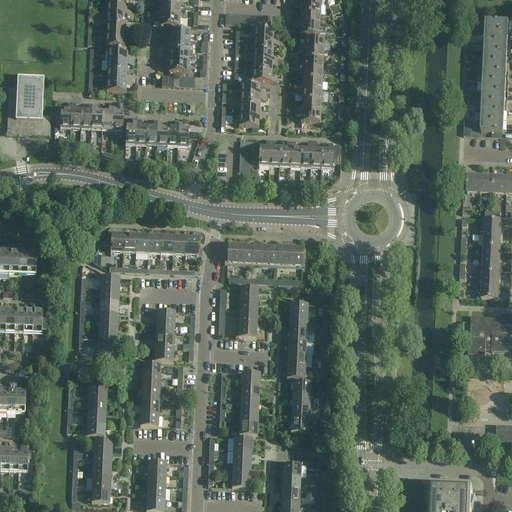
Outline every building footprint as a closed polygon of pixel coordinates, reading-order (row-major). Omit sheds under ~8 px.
[(180,9),(180,0),(154,0),(154,2),(161,2),(160,8),(180,9)] [(319,18),(320,7),(294,6),(294,11),(300,11),(300,17),(319,18)] [(107,7),(106,18),(132,19),(133,14),(126,14),(126,8),(107,7)] [(179,19),(180,9),(160,8),(160,14),(154,14),(154,18),(179,19)] [(319,28),(319,18),(300,17),(300,23),(293,22),(293,27),(319,28)] [(106,18),(106,28),(125,29),(125,23),(132,23),(132,19),(106,18)] [(159,29),(179,30),(179,19),(154,18),(153,23),(160,23),(159,29)] [(508,25),(485,24),(485,34),(508,35),(508,25)] [(299,38),(318,38),(319,28),(293,27),(293,31),(299,32),(299,38)] [(106,28),(105,39),(131,40),(132,35),(125,35),(125,29),(106,28)] [(253,43),(279,44),(280,40),(273,39),(273,33),(254,32),(253,43)] [(190,34),(170,33),(170,40),(163,39),(163,43),(189,45),(190,34)] [(485,34),(484,44),(507,45),(508,35),(485,34)] [(105,49),(124,50),(124,44),(131,44),(131,40),(105,39),(105,49)] [(323,53),(323,42),(304,41),(303,47),(297,47),(297,52),(323,53)] [(189,55),(189,45),(163,43),(163,48),(169,48),(169,54),(189,55)] [(253,43),(253,53),(273,54),(273,48),(279,48),(279,44),(253,43)] [(484,44),(484,54),(507,55),(507,45),(484,44)] [(107,52),(107,63),(133,64),(134,60),(127,59),(127,53),(107,52)] [(323,63),(323,53),(297,52),(297,56),(303,56),(303,62),(323,63)] [(253,53),(253,63),(279,64),(279,60),(272,60),(273,54),(253,53)] [(188,65),(189,55),(169,54),(169,60),(162,60),(162,64),(188,65)] [(484,54),(484,64),(506,65),(507,55),(484,54)] [(322,73),(323,63),(303,62),(303,68),(296,68),(296,72),(322,73)] [(107,63),(106,73),(126,74),(127,68),(133,69),(133,64),(107,63)] [(253,63),(252,74),(272,75),(272,69),(278,69),(279,64),(253,63)] [(188,65),(162,64),(162,69),(169,69),(168,75),(188,76),(188,65)] [(484,64),(483,74),(506,75),(506,65),(484,64)] [(322,84),(322,73),(296,72),(296,77),(302,77),(302,83),(322,84)] [(106,73),(106,84),(132,85),(133,80),(126,80),(126,74),(106,73)] [(252,85),(278,86),(278,81),(271,81),(272,75),(252,74),(252,85)] [(483,74),(483,84),(506,85),(506,75),(483,74)] [(17,80),(17,87),(17,91),(9,90),(7,137),(49,139),(50,119),(42,119),(44,81),(17,80)] [(321,94),(322,84),(302,83),(302,89),(295,88),(295,93),(321,94)] [(132,85),(106,84),(105,94),(125,95),(126,89),(132,89),(132,85)] [(483,84),(482,94),(505,95),(506,85),(483,84)] [(260,88),(241,87),(240,98),(266,99),(266,95),(260,94),(260,88)] [(321,104),(321,94),(295,93),(295,97),(301,98),(301,104),(321,104)] [(482,94),(482,104),(505,105),(505,95),(482,94)] [(240,98),(240,108),(259,109),(259,103),(266,104),(266,99),(240,98)] [(320,115),(321,104),(301,104),(301,110),(294,109),(294,114),(320,115)] [(482,104),(482,114),(504,115),(505,105),(482,104)] [(60,131),(70,132),(71,106),(67,106),(67,112),(60,112),(60,113),(60,121),(60,131)] [(70,132),(80,132),(81,113),(75,112),(76,106),(71,106),(70,132)] [(80,132),(91,133),(92,107),(88,106),(87,113),(81,113),(80,132)] [(91,133),(101,133),(102,114),(96,113),(97,107),(92,107),(91,133)] [(101,133),(112,134),(113,108),(108,107),(108,114),(102,114),(101,133)] [(112,134),(122,134),(123,114),(117,114),(117,108),(113,108),(112,134)] [(240,108),(239,119),(265,120),(265,115),(259,115),(259,109),(240,108)] [(320,115),(294,114),(294,118),(301,119),(300,125),(320,126),(320,115)] [(482,114),(481,124),(504,125),(504,115),(482,114)] [(265,120),(239,119),(239,129),(258,130),(259,124),(265,124),(265,120)] [(126,128),(125,148),(135,148),(136,122),(132,122),(132,128),(126,128)] [(135,148),(146,149),(147,129),(141,129),(141,122),(136,122),(135,148)] [(146,149),(156,149),(157,123),(153,123),(153,129),(147,129),(146,149)] [(156,149),(167,149),(167,130),(162,130),(162,123),(157,123),(156,149)] [(167,149),(177,150),(178,124),(174,124),(174,130),(167,130),(167,149)] [(178,124),(177,150),(188,150),(189,131),(182,131),(182,124),(178,124)] [(481,134),(504,135),(504,125),(481,124),(481,134)] [(269,169),(270,143),(266,143),(265,149),(251,149),(251,150),(251,156),(250,159),(259,160),(258,169),(269,169)] [(269,169),(279,170),(280,150),(274,150),(275,143),(270,143),(269,169)] [(279,170),(290,170),(291,144),(286,144),(286,150),(280,150),(279,170)] [(290,170),(300,171),(301,151),(295,151),(295,144),(291,144),(290,170)] [(300,171),(311,171),(312,145),(307,145),(307,151),(301,151),(300,171)] [(311,171),(321,172),(322,152),(316,152),(316,145),(312,145),(311,171)] [(322,152),(321,172),(332,172),(332,166),(339,166),(340,148),(333,148),(333,146),(328,146),(328,152),(322,152)] [(135,163),(134,167),(145,171),(145,165),(139,164),(139,160),(136,159),(135,163)] [(480,196),(481,178),(467,178),(467,195),(480,196)] [(494,179),(481,178),(480,196),(493,196),(494,179)] [(507,180),(494,179),(493,196),(506,197),(507,180)] [(484,236),(501,236),(502,223),(485,222),(484,236)] [(76,243),(85,244),(86,234),(76,234),(76,243)] [(123,255),(123,237),(115,237),(111,236),(110,255),(123,255)] [(501,249),(501,236),(484,236),(484,249),(501,249)] [(136,237),(123,237),(123,255),(135,256),(136,237)] [(135,256),(147,256),(148,238),(136,237),(135,256)] [(147,256),(160,257),(161,238),(148,238),(147,256)] [(160,257),(172,257),(173,239),(161,238),(160,257)] [(172,257),(185,258),(186,240),(173,239),(172,257)] [(186,240),(185,258),(201,258),(203,251),(198,251),(198,240),(186,240)] [(228,248),(227,265),(302,268),(302,251),(228,248)] [(500,262),(501,249),(484,249),(483,262),(500,262)] [(9,253),(0,253),(0,257),(0,275),(8,276),(9,253)] [(18,254),(9,253),(8,276),(17,277),(18,254)] [(27,254),(18,254),(17,277),(26,277),(27,254)] [(27,254),(26,277),(36,277),(37,255),(27,254)] [(500,275),(500,262),(483,262),(482,274),(500,275)] [(499,288),(500,275),(482,274),(482,288),(499,288)] [(119,280),(102,279),(101,292),(119,293),(119,283),(119,280)] [(482,288),(481,301),(499,302),(499,288),(482,288)] [(258,291),(240,290),(238,340),(256,341),(258,291)] [(101,292),(100,304),(118,305),(119,293),(101,292)] [(100,304),(100,317),(118,318),(118,305),(100,304)] [(289,306),(289,319),(307,320),(308,307),(289,306)] [(5,335),(14,335),(15,313),(6,312),(5,335)] [(14,335),(23,336),(24,313),(15,313),(14,335)] [(23,336),(32,336),(33,313),(24,313),(23,336)] [(33,313),(32,336),(42,336),(43,314),(33,313)] [(157,314),(156,327),(174,328),(175,315),(157,314)] [(100,317),(99,329),(117,330),(118,318),(100,317)] [(289,319),(288,332),(307,333),(307,320),(289,319)] [(511,323),(486,322),(486,321),(471,320),(470,341),(469,341),(468,358),(484,358),(485,352),(492,352),(491,354),(508,355),(508,349),(511,349),(511,323)] [(174,340),(174,328),(156,327),(156,339),(174,340)] [(99,329),(99,341),(116,342),(117,330),(99,329)] [(306,345),(307,333),(288,332),(288,344),(306,345)] [(173,352),(174,340),(156,339),(155,351),(173,352)] [(98,354),(116,355),(116,342),(99,341),(98,354)] [(305,357),(306,345),(288,344),(287,356),(305,357)] [(155,364),(173,365),(173,352),(155,351),(155,364)] [(305,370),(305,357),(287,356),(287,369),(305,370)] [(161,367),(143,367),(142,379),(160,380),(161,367)] [(286,381),(304,382),(305,370),(287,369),(286,381)] [(242,376),(241,388),(259,389),(260,377),(242,376)] [(160,393),(160,380),(142,379),(141,392),(160,393)] [(172,381),(172,387),(177,387),(177,391),(182,391),(182,381),(177,381),(172,381)] [(311,386),(293,385),(292,398),(310,398),(311,386)] [(241,388),(240,401),(258,402),(259,389),(241,388)] [(88,402),(106,403),(107,390),(88,390),(88,402)] [(141,392),(141,404),(159,405),(160,393),(141,392)] [(16,393),(7,393),(6,416),(15,416),(16,393)] [(16,393),(15,416),(25,417),(26,394),(16,393)] [(310,411),(310,398),(292,398),(291,410),(310,411)] [(258,414),(258,402),(240,401),(240,413),(258,414)] [(88,402),(87,415),(106,416),(106,403),(88,402)] [(141,404),(140,417),(158,417),(159,405),(141,404)] [(309,423),(310,411),(291,410),(291,422),(309,423)] [(240,413),(239,426),(257,426),(258,414),(240,413)] [(87,415),(87,427),(105,428),(106,416),(87,415)] [(140,429),(158,430),(158,417),(140,417),(140,429)] [(309,423),(291,422),(290,435),(309,436),(309,423)] [(257,439),(257,426),(239,426),(239,438),(257,439)] [(86,440),(105,441),(105,428),(87,427),(86,440)] [(511,429),(497,429),(496,445),(511,446),(511,451),(511,450),(511,429)] [(6,432),(5,440),(14,440),(15,433),(15,430),(6,430),(6,432)] [(252,442),(234,441),(233,453),(251,454),(252,442)] [(112,456),(112,444),(94,443),(93,456),(112,456)] [(10,452),(1,452),(0,469),(0,474),(9,475),(10,452)] [(19,452),(10,452),(9,475),(18,475),(19,452)] [(19,452),(18,475),(27,475),(28,453),(19,452)] [(233,453),(232,466),(250,467),(251,454),(233,453)] [(111,469),(112,456),(93,456),(93,468),(111,469)] [(166,465),(148,465),(147,477),(166,478),(166,465)] [(232,466),(232,478),(250,479),(250,467),(232,466)] [(110,481),(111,469),(93,468),(92,481),(110,481)] [(282,480),(300,481),(301,468),(283,468),(282,480)] [(147,477),(147,490),(165,491),(166,478),(147,477)] [(231,491),(249,492),(250,479),(232,478),(231,491)] [(300,493),(300,481),(282,480),(281,492),(300,493)] [(110,494),(110,481),(92,481),(92,493),(110,494)] [(424,486),(424,490),(427,501),(426,501),(426,502),(427,502),(428,502),(431,502),(430,511),(425,511),(473,511),(476,503),(473,503),(473,492),(454,492),(450,492),(450,491),(425,490),(424,485),(424,486)] [(147,490),(146,502),(165,503),(165,491),(147,490)] [(281,492),(281,505),(299,506),(300,493),(281,492)] [(110,494),(92,493),(91,506),(109,506),(110,494)] [(145,511),(164,511),(165,503),(146,502),(145,511)]
